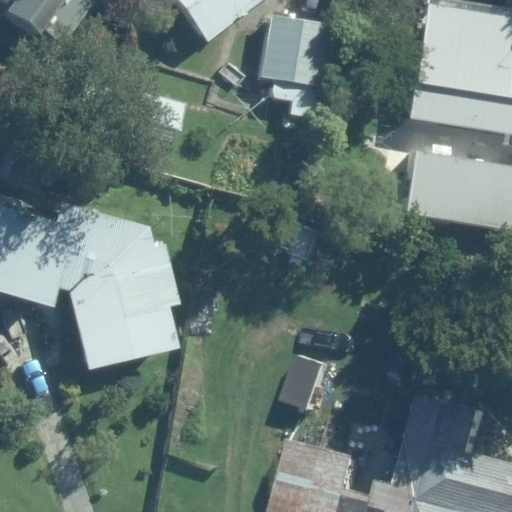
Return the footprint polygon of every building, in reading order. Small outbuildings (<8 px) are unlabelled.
[(0,0),(0,24),(34,45),(40,33),(57,43),(82,0),(0,0)] [(160,0),(199,48),(260,0),(160,0)] [(511,14),(426,0),(420,0),(419,7),(400,122),(511,139),(511,171),(405,154),(395,217),(511,235),(511,14)] [(251,78),(267,80),(262,115),(308,122),(315,81),(323,24),(260,15),(251,78)] [(177,111),(130,100),(122,132),(169,143),(177,111)] [(0,303),(42,316),(48,294),(69,298),(85,378),(170,361),(160,309),(172,307),(154,218),(65,237),(0,217),(0,303)] [(511,511),(511,472),(472,462),(484,419),(426,403),(401,494),(382,488),(375,511),(511,511)] [(345,511),(355,462),(295,452),(284,511),(345,511)]
